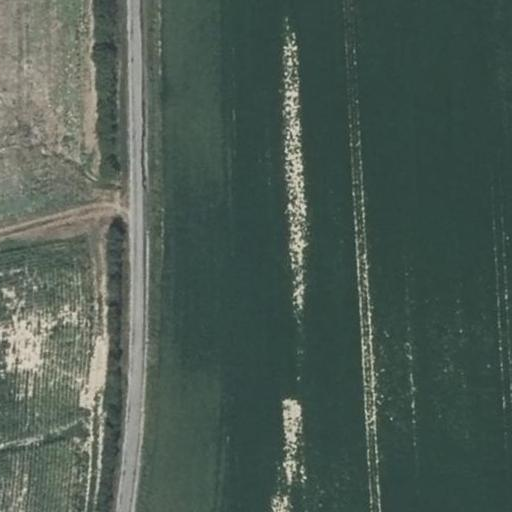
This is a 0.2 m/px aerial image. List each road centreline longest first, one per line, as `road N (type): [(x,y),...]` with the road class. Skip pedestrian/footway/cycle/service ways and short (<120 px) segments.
road 1 (unclassified): [(122,511),(133,416),(135,0)]
road 2 (track): [(136,200),(0,238)]
